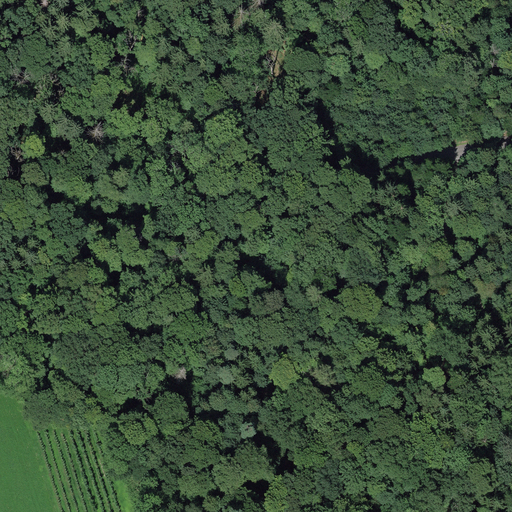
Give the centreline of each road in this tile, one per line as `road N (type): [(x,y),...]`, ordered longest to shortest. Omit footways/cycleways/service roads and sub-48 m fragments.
road 1 (unclassified): [(511,139),(220,203),(141,233),(0,320)]
road 2 (track): [(511,371),(449,221),(447,153)]
